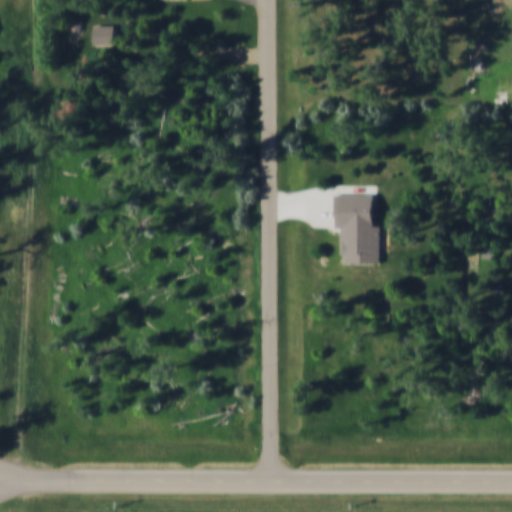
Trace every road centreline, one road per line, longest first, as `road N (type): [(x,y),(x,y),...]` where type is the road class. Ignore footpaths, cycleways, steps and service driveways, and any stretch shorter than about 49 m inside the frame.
road 1 (residential): [(0,484),(511,483)]
road 2 (residential): [(268,0),(268,482)]
